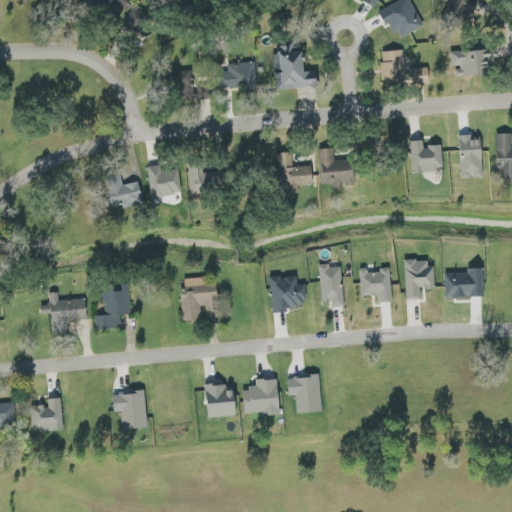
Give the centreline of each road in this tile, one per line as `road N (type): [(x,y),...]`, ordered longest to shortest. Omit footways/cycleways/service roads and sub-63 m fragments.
road 1 (residential): [(0,193),(63,156),(136,137),(511,103)]
road 2 (residential): [(0,370),(511,332)]
road 3 (residential): [(0,52),(89,51),(125,87),(136,137)]
